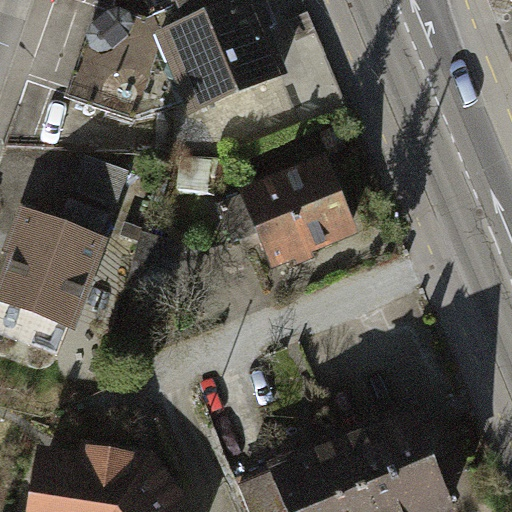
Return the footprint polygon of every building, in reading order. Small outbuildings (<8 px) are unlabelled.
[(153,0),(165,27),(114,8),(90,75),(146,95),(168,34),(196,104),(301,62),(276,0),(153,0)] [(31,206),(0,286),(0,293),(78,323),(136,171),(86,152),(60,217),(31,206)] [(333,152),(218,198),(239,250),(268,238),(278,262),(363,227),(333,152)] [(202,250),(142,234),(129,282),(188,299),(202,250)] [(348,433),(381,511),(453,511),(460,509),(416,404),(348,433)] [(381,511),(348,433),(240,478),(254,511),(381,511)] [(83,454),(39,453),(29,511),(185,511),(182,508),(192,499),(152,449),(85,440),(83,454)]
